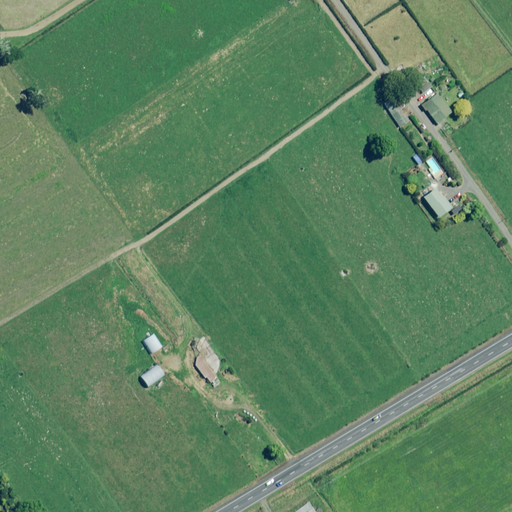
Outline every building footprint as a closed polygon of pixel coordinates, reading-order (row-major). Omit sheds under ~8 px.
[(431,87),(423,76),(414,84),(421,94),(431,87)] [(451,112),(437,93),(421,104),(435,124),(451,112)] [(408,121),(393,98),(383,104),(399,127),(408,121)] [(440,197),(434,189),(422,198),(437,217),(450,207),(442,196),(440,197)] [(161,347),(153,334),(142,341),(150,354),(161,347)] [(156,382),(159,387),(163,383),(160,379),(165,376),(157,364),(140,377),(148,388),(156,382)] [(314,511),(307,502),(293,511),(314,511)]
